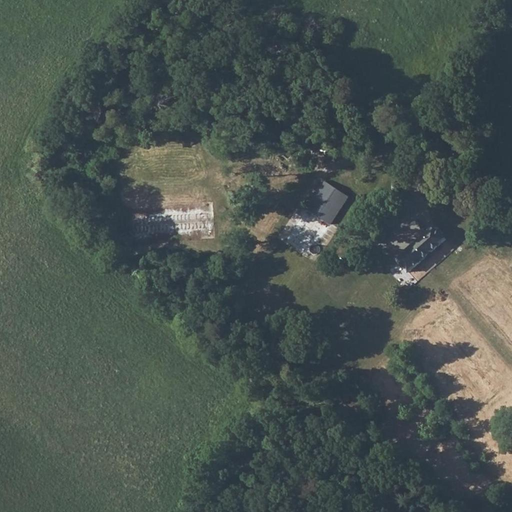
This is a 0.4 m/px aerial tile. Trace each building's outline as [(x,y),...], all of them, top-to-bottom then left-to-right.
[(176,177),(207,177),(207,160),(176,159),(176,177)] [(124,162),(123,179),(150,180),(150,163),(124,162)] [(351,198),(324,181),(314,197),(321,202),(278,265),(288,272),(331,208),(341,214),(351,198)] [(183,230),(213,231),(214,210),(183,210),(183,230)] [(160,218),(129,216),(127,237),(159,239),(160,218)] [(408,274),(444,241),(432,227),(395,260),(408,274)]
